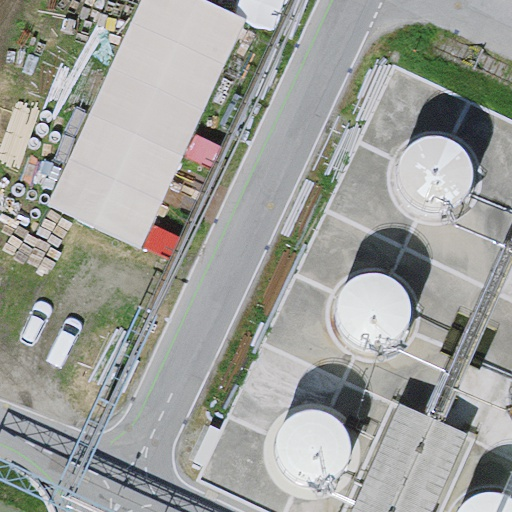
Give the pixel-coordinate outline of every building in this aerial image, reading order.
[(230,0),(139,0),(53,205),(148,245),(248,7),(230,0)] [(399,198),(408,209),(419,216),(432,220),(445,220),(458,215),(469,207),(476,194),(479,180),(478,166),(471,153),(461,144),(448,138),(433,137),(419,140),(408,148),(400,158),(395,171),(395,185),(399,198)] [(337,331),(345,342),(356,350),(369,354),(383,353),(396,348),(406,340),(414,328),(417,314),(415,299),(409,287),(398,277),(385,271),(371,270),(357,273),(346,281),(337,292),(333,304),(333,318),(337,331)] [(272,470),(281,481),(292,489),(305,493),(318,492),(331,487),(342,479),(349,467),(352,453),(351,439),(344,426),(334,416),(321,410),(306,409),(292,413),(281,420),(273,431),(268,444),(268,457),(272,470)] [(511,511),(511,498),(502,495),(488,493),(474,497),(463,505),(456,511),(511,511)]
